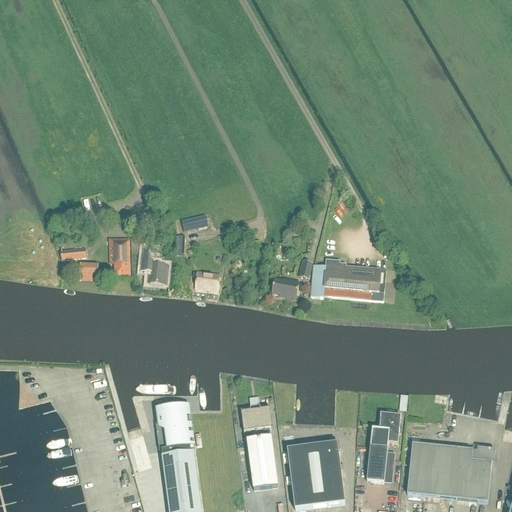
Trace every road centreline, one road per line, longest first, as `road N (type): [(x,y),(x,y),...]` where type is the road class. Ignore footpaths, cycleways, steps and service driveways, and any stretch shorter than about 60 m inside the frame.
road 1 (track): [(154,0),(258,205),(260,229)]
road 2 (track): [(53,0),(146,201)]
road 3 (unknown): [(500,511),(502,453),(491,442),(446,437)]
